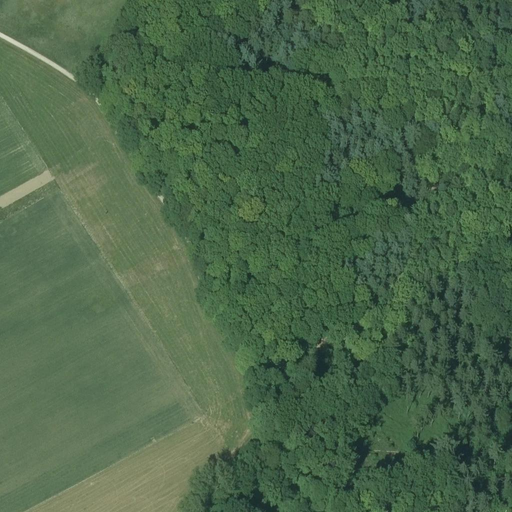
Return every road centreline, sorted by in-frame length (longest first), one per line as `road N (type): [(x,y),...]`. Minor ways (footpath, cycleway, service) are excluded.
road 1 (track): [(308,511),(279,473),(250,376),(192,242),(123,123),(78,76),(0,33)]
road 2 (track): [(107,101),(163,89),(371,111),(402,127),(432,186)]
road 3 (track): [(213,295),(268,286),(432,186),(511,194)]
